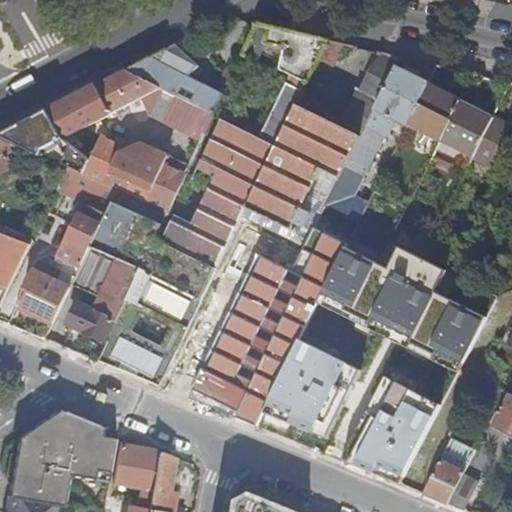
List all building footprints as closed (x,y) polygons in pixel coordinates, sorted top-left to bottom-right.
[(329,42),(258,25),(243,57),(241,61),(255,68),(268,46),(285,50),(281,68),(279,76),(291,82),(260,137),(221,119),(192,182),(211,190),(193,229),(174,221),(164,243),(158,240),(170,213),(120,191),(109,213),(83,266),(74,286),(101,300),(94,314),(78,306),(68,327),(104,345),(115,324),(118,325),(100,363),(160,388),(216,273),(232,241),(243,219),(297,107),(319,63),(329,42)] [(333,66),(342,45),(329,42),(319,63),(333,66)] [(192,54),(180,44),(175,46),(188,58),(192,54)] [(188,58),(175,46),(157,56),(126,72),(215,116),(224,98),(189,81),(193,75),(198,78),(203,71),(188,58)] [(268,46),(255,68),(281,68),(285,50),(268,46)] [(223,82),(230,85),(236,71),(241,61),(243,57),(232,52),(225,66),(230,68),(223,82)] [(355,92),(338,127),(361,138),(395,70),(401,59),(382,54),(366,75),(358,92),(355,92)] [(394,118),(407,125),(427,87),(395,70),(361,138),(326,207),(359,223),(368,205),(354,199),(369,169),(372,162),(385,137),(387,137),(394,126),(394,118)] [(150,116),(203,143),(215,117),(215,116),(126,72),(49,112),(63,138),(90,125),(143,99),(150,116)] [(407,125),(441,142),(460,104),(427,87),(407,125)] [(100,139),(187,177),(203,143),(150,116),(143,99),(90,125),(63,138),(84,156),(90,161),(100,139)] [(441,142),(456,150),(474,159),(493,169),(511,131),(511,130),(460,104),(441,142)] [(338,127),(297,107),(243,219),(275,234),(305,249),(311,237),(326,207),(361,138),(338,127)] [(66,155),(61,166),(68,169),(83,176),(90,161),(84,156),(63,138),(49,112),(0,137),(0,139),(22,150),(40,157),(40,150),(52,144),(55,147),(66,155)] [(9,156),(22,150),(0,139),(0,175),(15,167),(9,156)] [(100,139),(90,161),(83,176),(120,191),(170,213),(187,177),(100,139)] [(454,156),(456,150),(441,142),(438,148),(454,156)] [(77,264),(83,266),(109,213),(120,191),(83,176),(68,169),(57,192),(82,203),(74,222),(58,257),(67,260),(77,264)] [(384,189),(377,186),(374,192),(381,196),(384,189)] [(369,222),(387,230),(399,206),(380,197),(369,222)] [(0,288),(9,292),(31,247),(33,242),(0,228),(0,288)] [(303,276),(262,255),(195,389),(261,421),(264,414),(300,342),(319,304),(346,249),(349,243),(326,231),(303,276)] [(390,271),(346,249),(319,304),(457,374),(485,320),(435,295),(447,272),(401,249),(390,271)] [(27,297),(21,310),(55,325),(72,290),(34,273),(23,295),(27,297)] [(0,288),(0,310),(9,292),(0,288)] [(23,295),(17,307),(21,310),(27,297),(23,295)] [(360,372),(300,342),(264,414),(325,440),(360,372)] [(441,408),(387,380),(345,461),(401,486),(441,408)] [(511,396),(498,423),(511,430),(509,435),(511,436),(511,396)] [(108,482),(116,433),(60,410),(44,421),(48,428),(40,434),(35,427),(19,438),(7,509),(10,509),(9,511),(61,511),(68,476),(108,482)] [(48,428),(44,421),(41,423),(35,427),(40,434),(48,428)] [(442,461),(467,473),(477,452),(453,439),(442,461)] [(157,450),(153,448),(120,443),(113,485),(139,489),(136,507),(128,505),(126,511),(146,511),(147,509),(157,450)] [(175,458),(157,450),(147,509),(163,511),(167,511),(169,508),(171,508),(173,497),(168,497),(175,458)] [(442,461),(424,496),(450,506),(465,476),(467,473),(442,461)] [(464,511),(479,484),(465,476),(450,506),(453,508),(464,511)] [(284,511),(242,495),(230,501),(228,511),(284,511)]
